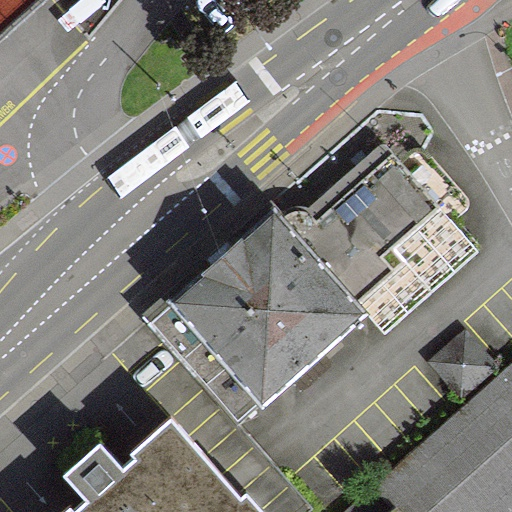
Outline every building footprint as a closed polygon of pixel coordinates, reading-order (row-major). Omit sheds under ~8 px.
[(0,0),(0,39),(44,0),(0,0)] [(293,224),(281,210),(160,315),(235,401),(467,200),(417,143),(399,159),(386,144),(293,224)] [(498,361),(469,331),(438,361),(467,391),(498,361)] [(500,511),(511,503),(511,382),(350,511),(500,511)] [(239,511),(255,498),(175,407),(121,455),(101,433),(65,464),(85,486),(55,511),(239,511)]
